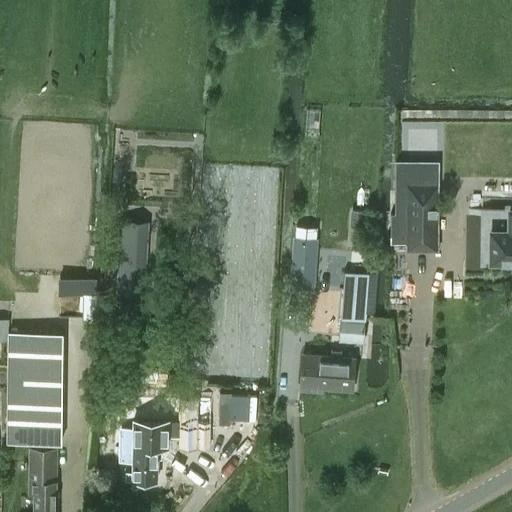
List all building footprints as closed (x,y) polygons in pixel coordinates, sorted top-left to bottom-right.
[(436,248),(436,184),(408,184),(408,248),(436,248)] [(511,208),(509,208),(481,208),(481,268),(511,267),(511,208)] [(295,236),(292,269),(311,270),(313,237),(295,236)] [(120,265),(119,295),(135,296),(135,266),(135,251),(120,251),(120,265)] [(344,270),(340,318),(364,320),(365,304),(374,305),(377,273),(376,272),(368,272),(344,270)] [(310,275),(289,274),(288,300),(308,301),(310,275)] [(340,318),(339,333),(363,335),(364,320),(340,318)] [(6,416),(6,440),(18,441),(32,441),(61,441),(62,371),(62,331),(52,331),(9,330),(8,330),(7,340),(7,370),(6,416)] [(302,352),(300,384),(352,388),(354,358),(302,352)] [(179,398),(178,446),(197,446),(197,422),(212,422),(212,398),(198,398),(197,398),(179,398)] [(137,472),(164,473),(164,439),(170,439),(170,431),(178,431),(178,423),(170,423),(171,421),(138,421),(138,427),(131,427),(131,456),(137,456),(137,468),(136,468),(133,468),(133,472),(137,472)] [(55,511),(56,447),(29,447),(29,491),(34,491),(33,511),(55,511)]
